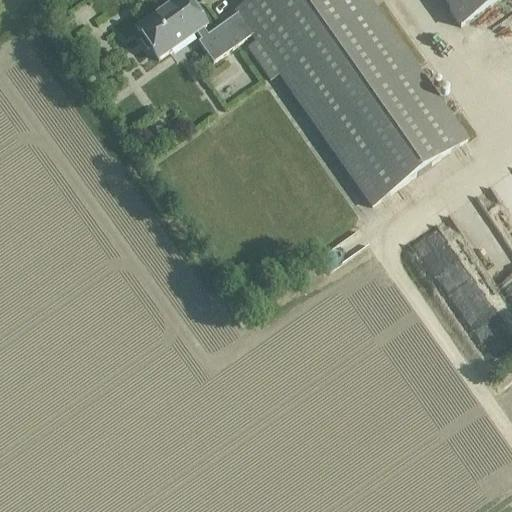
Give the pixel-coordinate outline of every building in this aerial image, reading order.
[(213,66),(252,38),(237,16),(208,37),(203,30),(206,28),(196,14),(193,16),(181,0),(179,0),(137,30),(141,37),(140,37),(140,40),(147,50),(150,51),(150,50),(159,62),(196,35),(201,42),(198,44),(213,66)] [(256,0),(236,15),(237,16),(252,38),(257,45),(248,51),(270,82),(279,76),(372,209),(467,142),(367,0),(256,0)] [(500,0),(440,0),(460,28),(500,0)] [(222,100),(256,80),(240,52),(205,73),(222,100)] [(454,212),(511,305),(511,257),(476,199),(454,212)] [(328,279),(364,255),(356,244),(364,239),(357,228),(314,258),(328,279)] [(475,317),(466,323),(478,341),(496,328),(466,285),(457,291),(475,317)]
